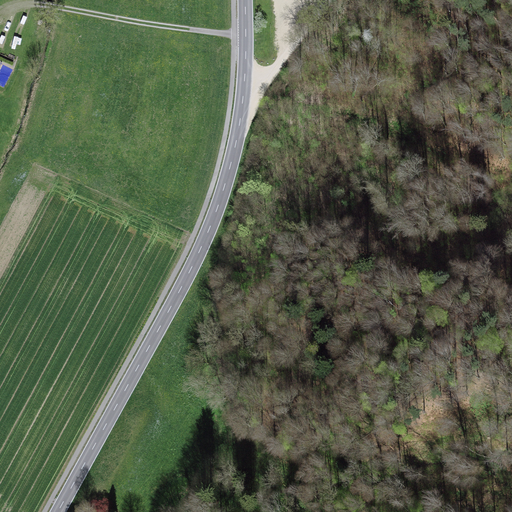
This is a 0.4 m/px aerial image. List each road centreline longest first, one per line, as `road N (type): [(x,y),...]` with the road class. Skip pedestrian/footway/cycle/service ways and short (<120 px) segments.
road 1 (secondary): [(57,511),(217,209),(239,123),(245,0)]
road 2 (track): [(0,22),(12,7),(31,3),(245,34)]
